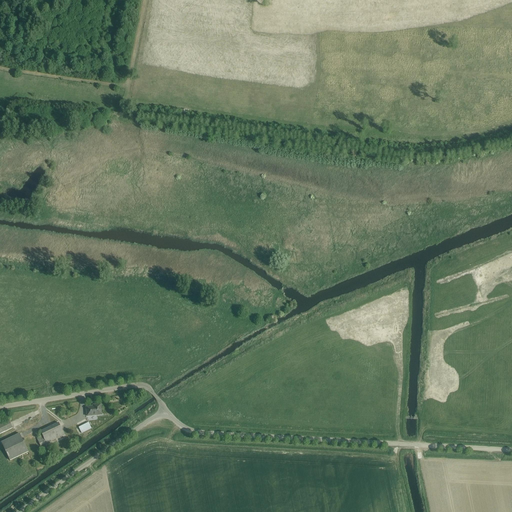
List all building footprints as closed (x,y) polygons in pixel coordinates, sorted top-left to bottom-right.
[(102,414),(101,404),(93,405),(93,406),(86,407),(87,416),(102,414)] [(0,425),(0,434),(12,429),(9,422),(0,425)] [(41,446),(65,435),(59,423),(41,431),(45,439),(39,442),(41,446)] [(92,428),(89,423),(79,428),(82,433),(92,428)] [(10,461),(28,452),(19,434),(1,443),(10,461)]
